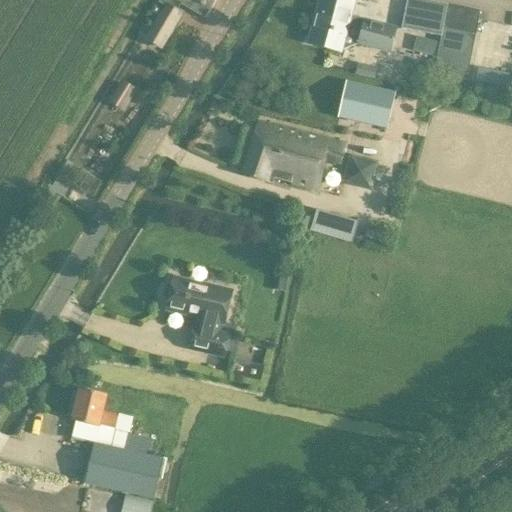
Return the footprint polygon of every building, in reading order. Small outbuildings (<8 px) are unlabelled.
[(161,0),(160,4),(166,7),(152,31),(167,40),(181,15),(176,12),(180,4),(204,18),(214,0),(161,0)] [(320,0),(308,44),(342,53),(342,51),(359,44),(390,53),(396,30),(351,17),(355,0),(320,0)] [(468,77),(475,36),(480,12),(419,0),(407,0),(402,29),(441,37),(435,70),(468,77)] [(161,10),(154,6),(150,13),(157,17),(161,10)] [(365,66),(363,77),(375,80),(377,69),(365,66)] [(479,68),(476,82),(507,88),(510,75),(479,68)] [(110,102),(124,110),(136,90),(122,81),(110,102)] [(340,119),(387,130),(395,94),(348,83),(340,119)] [(341,165),(346,144),(288,130),(259,124),(244,177),(273,185),(275,179),(319,192),(325,160),(341,165)] [(346,183),(375,189),(380,162),(351,156),(346,183)] [(310,230),(310,231),(352,243),(358,223),(316,211),(314,218),(310,230)] [(305,216),(302,227),(310,230),(314,218),(305,216)] [(366,230),(363,238),(375,241),(377,233),(366,230)] [(272,290),(284,292),(286,278),(274,276),(272,290)] [(197,329),(216,334),(219,322),(225,324),(232,292),(174,279),(172,284),(166,289),(166,290),(164,296),(164,297),(168,302),(166,310),(200,318),(197,329)] [(229,337),(216,334),(197,329),(194,329),(189,348),(224,356),(229,337)] [(75,395),(72,408),(75,409),(73,422),(100,428),(114,432),(110,449),(112,449),(125,452),(146,457),(150,439),(129,434),(132,420),(104,413),(108,397),(80,390),(79,396),(75,395)] [(163,461),(125,452),(112,449),(100,446),(91,486),(154,501),(163,461)] [(160,499),(164,484),(159,483),(155,498),(160,499)] [(150,511),(153,503),(132,499),(129,511),(150,511)]
